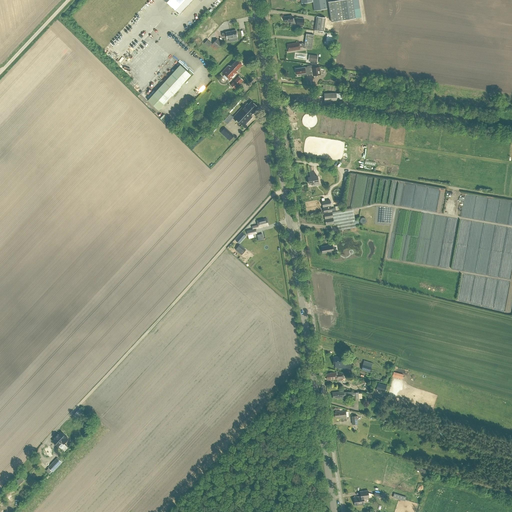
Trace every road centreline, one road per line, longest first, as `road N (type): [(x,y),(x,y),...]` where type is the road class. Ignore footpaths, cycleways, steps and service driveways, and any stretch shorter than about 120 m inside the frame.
road 1 (tertiary): [(334,511),(254,0)]
road 2 (track): [(284,191),(271,195),(47,439)]
